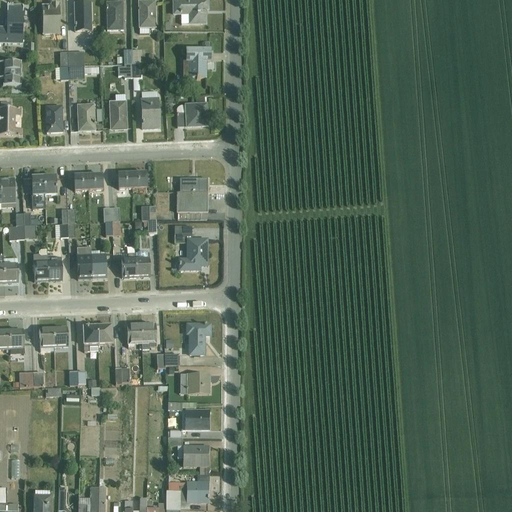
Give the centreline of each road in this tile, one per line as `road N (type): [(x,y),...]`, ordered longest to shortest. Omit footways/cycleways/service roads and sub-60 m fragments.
road 1 (residential): [(235,301),(0,311)]
road 2 (residential): [(0,158),(235,150)]
road 3 (residential): [(232,511),(235,301)]
road 4 (residential): [(235,301),(235,150)]
road 5 (residential): [(235,150),(235,0)]
